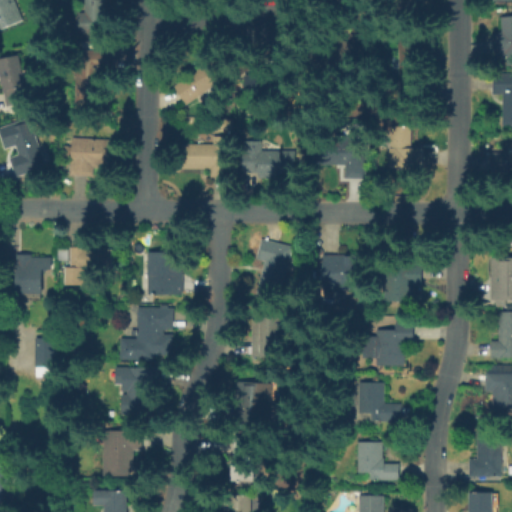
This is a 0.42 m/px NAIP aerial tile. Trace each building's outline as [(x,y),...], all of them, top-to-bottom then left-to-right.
[(0,0),(8,0),(17,27),(0,32),(0,0)] [(102,0),(102,4),(109,4),(109,36),(78,36),(78,13),(85,13),(85,0),(102,0)] [(511,17),(511,66),(508,66),(508,56),(495,56),(495,38),(502,38),(502,17),(511,17)] [(344,33),(364,47),(342,80),(321,66),(344,33)] [(394,43),(421,43),(421,91),(394,91),(394,43)] [(0,71),(0,62),(22,57),(29,88),(25,89),(29,105),(9,109),(0,71)] [(172,84),(209,59),(224,81),(190,105),(172,84)] [(76,113),(76,74),(104,74),(103,113),(76,113)] [(511,118),(502,118),(502,96),(494,96),(494,76),(511,76),(511,118)] [(30,119),(47,166),(16,177),(10,160),(21,156),(10,125),(30,119)] [(113,142),(112,170),(95,170),(94,178),(72,177),(74,140),(113,142)] [(368,166),(368,179),(345,178),(345,166),(325,166),(325,144),(368,144),(368,166)] [(191,174),(191,170),(184,170),(184,146),(229,146),(229,170),(226,170),(226,174),(191,174)] [(417,163),(417,171),(399,170),(399,163),(391,163),(391,147),(417,147),(417,163)] [(278,174),(278,179),(260,179),(260,174),(245,174),(245,152),(298,152),(298,174),(278,174)] [(511,177),(492,177),(492,153),(511,153),(511,177)] [(267,238),(296,247),(285,283),(254,273),(267,238)] [(86,285),(66,285),(66,269),(69,269),(69,248),(114,248),(114,269),(86,269),(86,285)] [(45,254),(45,260),(53,260),(53,270),(45,270),(45,295),(44,295),(44,303),(15,303),(15,254),(45,254)] [(176,256),(175,264),(187,265),(184,298),(147,295),(151,254),(176,256)] [(325,290),(325,257),(369,257),(369,291),(325,290)] [(511,302),(492,302),(493,258),(511,258),(511,302)] [(385,303),(385,264),(415,264),(415,303),(385,303)] [(163,330),(163,336),(176,336),(175,359),(122,359),(123,340),(138,340),(138,306),(176,307),(176,331),(163,330)] [(511,359),(493,359),(493,338),(496,338),(496,311),(511,311),(511,359)] [(252,346),(252,320),(290,320),(290,346),(252,346)] [(400,340),(400,346),(405,346),(405,365),(377,365),(377,347),(375,347),(375,325),(417,325),(417,340),(400,340)] [(62,379),(38,379),(38,340),(62,340),(62,379)] [(128,416),(128,397),(131,397),(131,370),(156,370),(156,419),(142,419),(142,416),(128,416)] [(511,373),(511,418),(497,418),(497,392),(488,392),(488,373),(511,373)] [(390,383),(390,404),(404,404),(404,423),(375,423),(375,413),(363,413),(363,383),(390,383)] [(244,422),(244,385),(272,385),(272,422),(244,422)] [(104,448),(106,448),(106,429),(138,429),(138,466),(133,466),(133,478),(108,477),(108,473),(103,473),(104,448)] [(505,478),(471,478),(472,461),(478,461),(478,440),(505,440),(505,478)] [(361,476),(361,444),(387,444),(387,466),(400,466),(400,483),(372,482),(372,476),(361,476)] [(235,485),(235,445),(260,445),(260,485),(235,485)] [(0,507),(0,466),(10,466),(9,511),(2,511),(2,507),(0,507)] [(131,506),(131,511),(109,511),(109,506),(96,506),(96,490),(131,490),(131,506)] [(470,511),(471,494),(496,494),(496,511),(470,511)] [(228,511),(228,497),(255,497),(254,511),(228,511)] [(384,500),(384,511),(360,511),(360,500),(384,500)]
